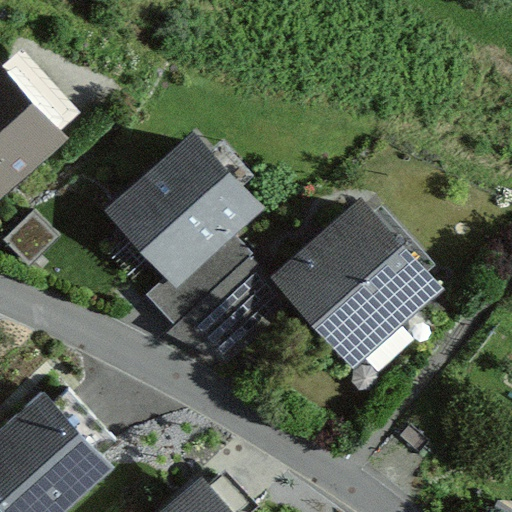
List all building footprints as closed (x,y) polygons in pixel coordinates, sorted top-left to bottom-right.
[(0,200),(68,139),(61,131),(81,113),(21,47),(1,65),(0,64),(0,200)] [(264,208),(243,185),(256,174),(224,138),(211,150),(193,130),(103,211),(162,277),(144,294),(173,325),(248,258),(253,253),(236,234),(264,208)] [(361,197),(270,277),(352,369),(443,288),(361,197)] [(173,325),(165,332),(227,365),(292,306),(248,258),(173,325)] [(68,388),(52,403),(41,392),(0,430),(0,508),(3,511),(64,511),(112,468),(101,456),(118,441),(68,388)] [(252,511),(258,507),(225,471),(210,485),(201,475),(159,511),(252,511)]
